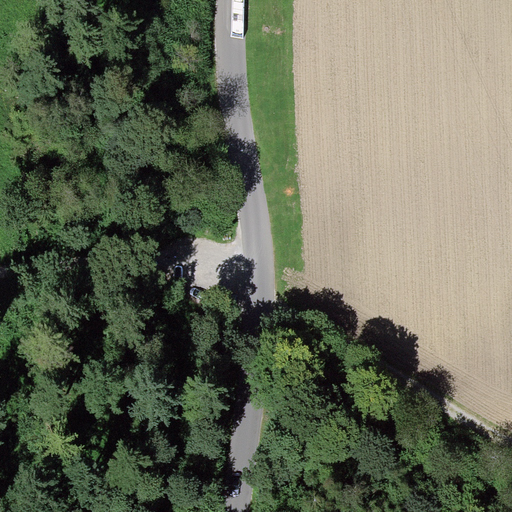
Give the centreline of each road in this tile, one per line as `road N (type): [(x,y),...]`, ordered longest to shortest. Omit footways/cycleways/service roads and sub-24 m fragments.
road 1 (unclassified): [(233,511),(261,298),(261,249),(230,54),(233,0)]
road 2 (track): [(511,440),(261,298)]
road 3 (track): [(0,276),(261,249)]
